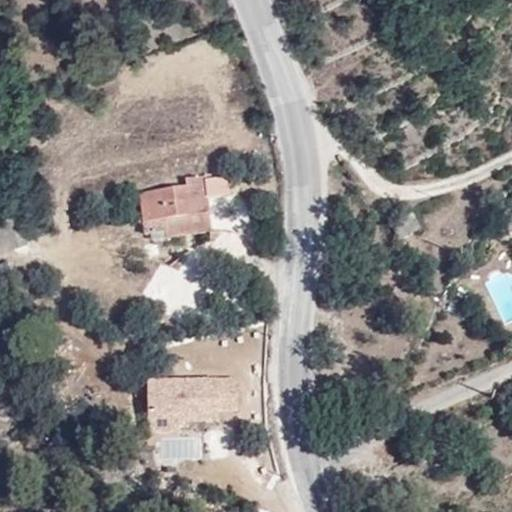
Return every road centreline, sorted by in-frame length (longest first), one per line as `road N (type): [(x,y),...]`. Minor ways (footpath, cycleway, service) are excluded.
road 1 (tertiary): [(318,511),(298,437),(293,374),(304,158),(256,0)]
road 2 (unknown): [(313,499),(386,426),(511,368)]
